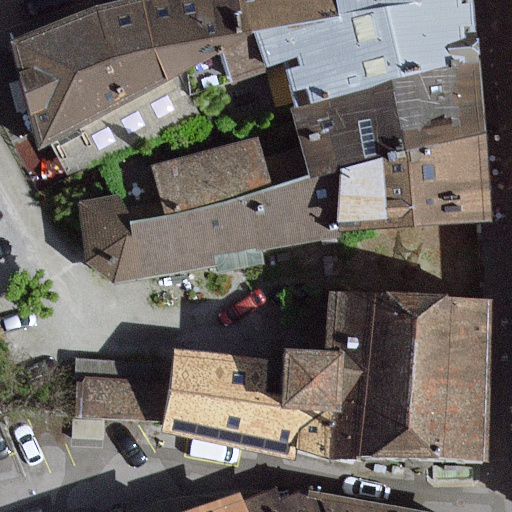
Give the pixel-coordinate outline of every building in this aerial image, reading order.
[(167,77),(257,32),(244,0),(132,0),(99,10),(19,42),(43,142),(53,137),(71,172),(187,109),(167,77)] [(334,0),(244,0),(257,32),(339,17),(334,0)] [(299,68),(290,72),(296,107),(477,60),(471,0),(334,0),(339,17),(257,32),(269,63),(294,55),(299,68)] [(296,107),(314,177),(341,170),(408,152),(483,135),(477,60),(296,107)] [(338,230),(416,225),(487,218),(483,135),(408,152),(341,170),(338,230)] [(254,139),(157,165),(171,216),(269,188),(254,139)] [(82,203),(89,263),(116,280),(218,260),(219,271),(261,263),(261,252),(338,230),(341,170),(314,177),(269,188),(171,216),(128,224),(117,200),(82,203)] [(152,436),(323,460),(324,454),(469,464),(479,315),(323,304),(321,325),(349,327),(346,371),(345,381),(319,379),(319,369),(166,358),(164,389),(79,383),(75,437),(101,439),(102,425),(153,428),(152,436)] [(385,511),(273,492),(231,510),(231,511),(385,511)] [(193,511),(231,511),(231,510),(226,500),(193,511)]
